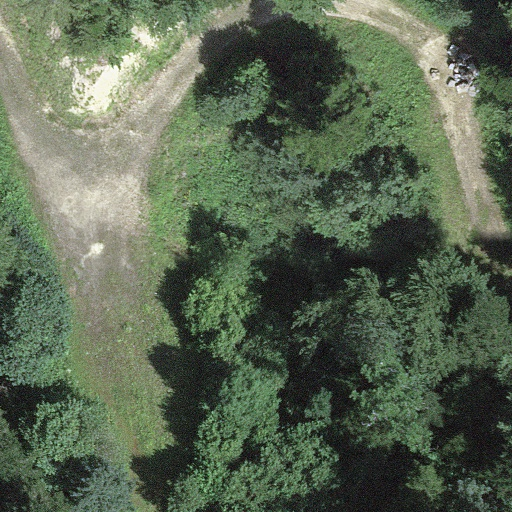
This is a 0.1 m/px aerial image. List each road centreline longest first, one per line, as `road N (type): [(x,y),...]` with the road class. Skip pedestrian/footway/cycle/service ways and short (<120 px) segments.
road 1 (track): [(326,0),(245,21),(132,152),(89,165),(58,147),(0,46)]
road 2 (track): [(511,306),(483,236),(468,148),(443,79),(412,30),(358,0)]
road 3 (track): [(89,165),(84,248),(94,307),(155,511)]
